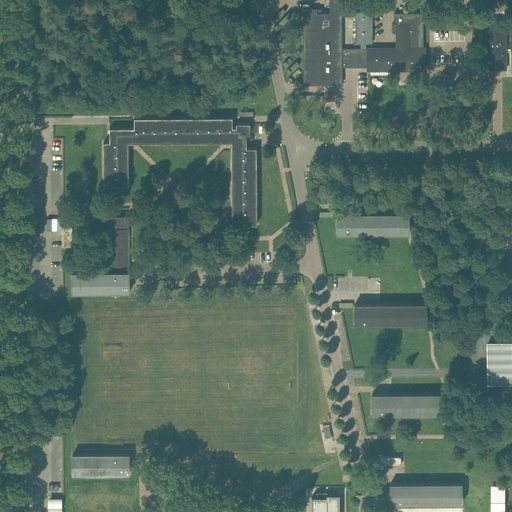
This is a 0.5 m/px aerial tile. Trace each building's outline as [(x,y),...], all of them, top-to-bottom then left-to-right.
[(367,66),(367,70),(426,69),(425,47),(423,47),(423,23),(425,23),(425,12),(394,12),(394,23),(396,23),(397,47),(367,47),(367,48),(366,48),(366,43),(372,43),(372,11),(355,11),(355,43),(360,43),(360,48),(341,48),(341,0),(329,0),(330,12),(321,12),(321,8),(316,8),(316,12),(303,13),(304,13),(304,83),(303,83),(303,84),(342,84),(342,83),(342,67),(367,66)] [(487,20),(487,69),(501,69),(506,69),(505,19),(487,20)] [(247,143),(246,134),(250,134),(250,123),(236,123),(236,127),(232,127),(232,116),(134,117),(134,127),(110,127),(110,141),(104,141),(104,185),(129,185),(128,142),(232,141),(232,224),(257,224),(256,147),(247,147),(247,143)] [(409,233),(409,213),(337,213),(337,234),(409,233)] [(109,215),(109,225),(109,228),(129,228),(129,215),(109,215)] [(63,226),(64,246),(72,246),(72,226),(63,226)] [(129,272),(129,228),(109,228),(109,272),(129,272)] [(129,292),(129,278),(129,272),(109,272),(73,272),(73,292),(129,292)] [(426,323),(426,303),(355,303),(355,324),(426,323)] [(511,345),(511,343),(487,343),(488,382),(511,382),(511,370),(511,369),(511,345)] [(372,414),(444,413),(444,393),(372,394),(372,414)] [(481,417),(479,407),(471,408),(473,419),(481,417)] [(323,427),(325,438),(331,436),(329,426),(323,427)] [(129,474),(129,467),(129,453),(73,453),(73,474),(129,474)] [(401,464),(401,456),(380,456),(380,464),(401,464)] [(462,503),(462,483),(390,483),(390,504),(462,503)] [(311,511),(339,511),(340,494),(327,494),(327,496),(312,496),(311,511)]
